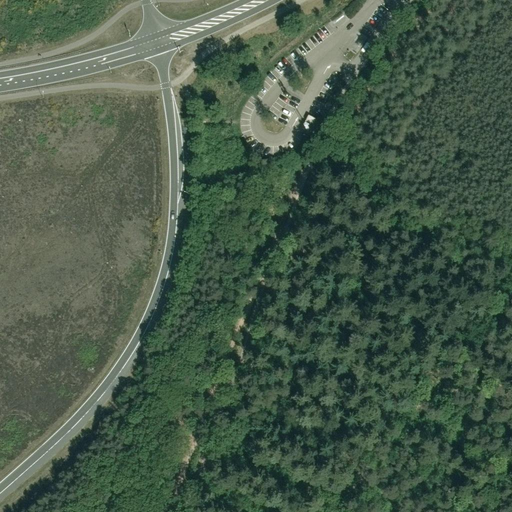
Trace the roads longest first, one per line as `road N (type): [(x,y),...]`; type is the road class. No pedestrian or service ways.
road 1 (motorway): [(0,491),(104,391),(157,301),(177,209),(158,42)]
road 2 (track): [(170,511),(312,153)]
road 3 (secondary): [(0,81),(158,42)]
